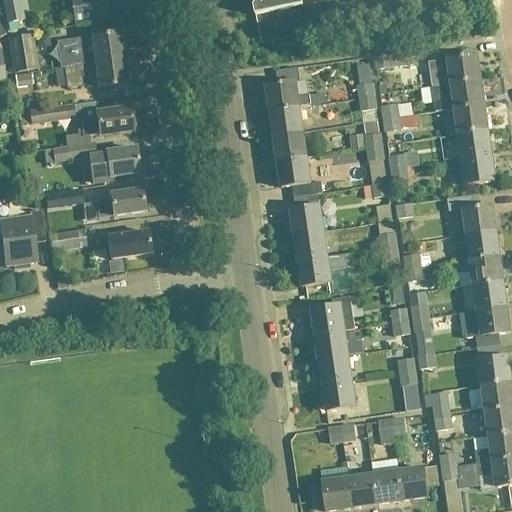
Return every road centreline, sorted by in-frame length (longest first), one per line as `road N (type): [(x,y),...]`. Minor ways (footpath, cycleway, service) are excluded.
road 1 (residential): [(155,0),(194,283)]
road 2 (tertiary): [(246,275),(209,0)]
road 3 (tertiary): [(281,511),(246,275)]
road 4 (residential): [(0,321),(194,283)]
